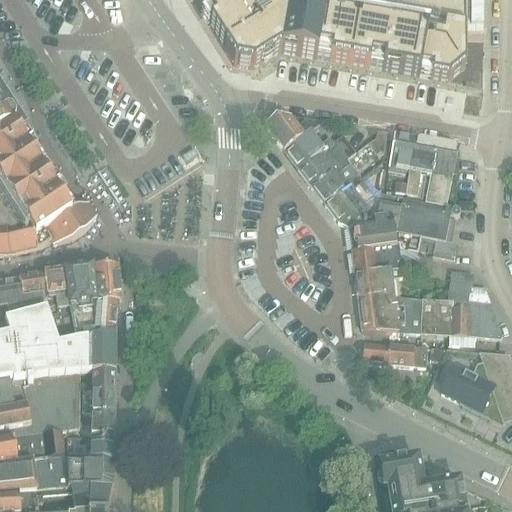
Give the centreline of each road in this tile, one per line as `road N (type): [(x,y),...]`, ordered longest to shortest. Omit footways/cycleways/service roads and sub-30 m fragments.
road 1 (residential): [(221,100),(500,142)]
road 2 (tertiary): [(226,301),(217,270),(229,140),(221,100)]
road 3 (tertiary): [(371,418),(337,404),(226,301)]
road 4 (residential): [(511,301),(489,264),(500,142)]
road 5 (residential): [(129,423),(186,335),(226,301)]
road 6 (tertiary): [(511,483),(371,418)]
road 7 (residential): [(500,142),(506,0)]
road 8 (tertiary): [(221,100),(147,0)]
